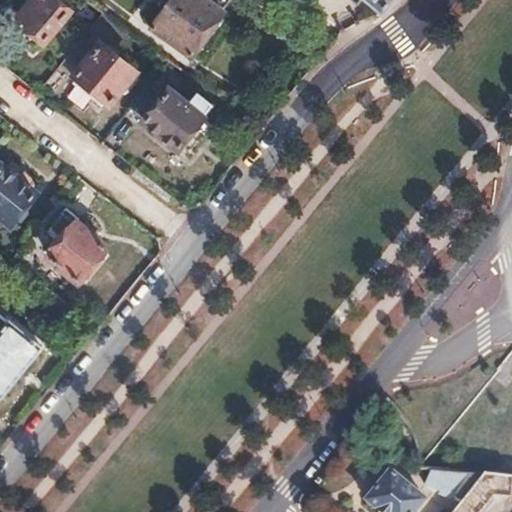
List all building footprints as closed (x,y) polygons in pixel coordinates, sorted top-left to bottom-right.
[(54,0),(31,0),(20,15),(29,22),(25,26),(27,27),(20,35),(34,47),(41,39),(42,39),(66,10),(54,0)] [(152,22),(148,28),(189,58),(223,12),(206,0),(168,0),(162,9),(156,9),(151,17),(152,22)] [(362,0),(379,14),(390,0),(362,0)] [(99,44),(74,74),(79,78),(74,84),(100,105),(105,99),(109,102),(133,73),(99,44)] [(149,84),(130,107),(145,119),(143,121),(176,149),(212,105),(197,92),(187,104),(169,89),(163,96),(149,84)] [(0,164),(0,217),(7,223),(33,192),(29,189),(35,182),(10,161),(4,168),(0,164)] [(65,206),(46,229),(58,239),(46,253),(76,278),(79,274),(84,278),(106,252),(102,249),(104,245),(75,220),(78,217),(65,206)] [(56,295),(49,303),(63,315),(70,306),(56,295)] [(0,317),(0,396),(40,348),(8,321),(6,323),(0,317)] [(435,468),(426,481),(441,489),(439,492),(453,499),(454,496),(457,497),(474,471),(435,468)] [(392,471),(367,500),(381,511),(414,511),(425,499),(392,471)] [(511,474),(486,473),(453,511),(479,511),(494,493),(511,494),(511,474)]
